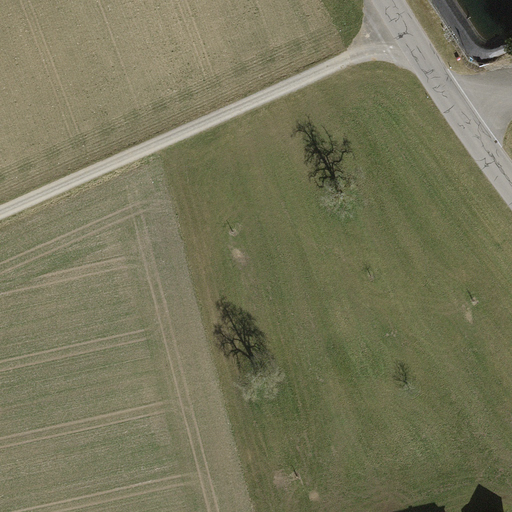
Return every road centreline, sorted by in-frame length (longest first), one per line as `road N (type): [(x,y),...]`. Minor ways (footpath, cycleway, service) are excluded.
road 1 (track): [(404,33),(0,210)]
road 2 (tertiary): [(460,113),(386,0)]
